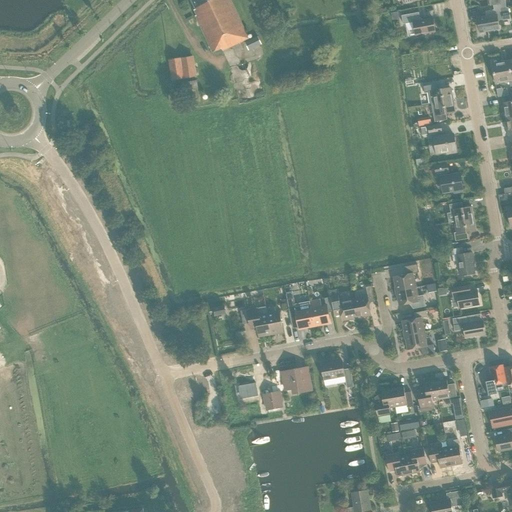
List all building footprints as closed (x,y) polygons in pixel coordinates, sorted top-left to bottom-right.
[(221,48),(222,51),(249,38),(230,0),(191,0),(196,9),(194,10),(197,15),(196,16),(213,52),(221,48)] [(480,0),(481,7),(493,5),(494,10),(502,9),(506,8),(505,0),(480,0)] [(502,9),(494,10),(485,11),(486,17),(478,19),(480,32),(499,28),(498,21),(503,20),(502,9)] [(398,12),(391,13),(391,14),(393,20),(399,19),(398,12)] [(413,22),(416,36),(435,32),(433,18),(420,21),(419,13),(402,16),(404,24),(413,22)] [(245,43),(249,50),(262,44),(258,37),(245,43)] [(169,60),(172,80),(196,77),(193,56),(169,60)] [(496,84),(511,81),(508,61),(492,64),(496,84)] [(184,83),(187,102),(200,100),(197,81),(184,83)] [(430,94),(433,93),(435,103),(454,100),(451,87),(442,89),(441,83),(428,86),(430,94)] [(497,89),(498,97),(508,95),(508,90),(503,91),(503,88),(497,89)] [(446,114),(456,113),(454,100),(435,103),(432,104),(435,122),(447,120),(446,114)] [(511,101),(503,103),(506,119),(511,118),(511,101)] [(447,152),(447,154),(457,152),(454,134),(440,136),(439,132),(442,132),(441,125),(428,127),(429,134),(433,133),(434,137),(436,154),(447,152)] [(425,157),(416,158),(417,166),(426,164),(425,157)] [(454,191),(454,193),(463,191),(460,174),(447,176),(446,172),(448,171),(447,164),(435,166),(436,173),(440,173),(441,177),(443,193),(454,191)] [(462,202),(449,205),(451,213),(448,213),(450,223),(456,222),(475,219),(472,206),(463,208),(462,202)] [(467,233),(477,232),(475,219),(456,222),(457,232),(454,233),(456,241),(468,239),(467,233)] [(472,253),(463,254),(462,248),(451,250),(454,261),(458,261),(461,276),(475,274),(473,261),(474,261),(472,253)] [(395,291),(396,292),(417,288),(416,287),(415,287),(413,274),(419,273),(418,264),(405,267),(406,275),(394,277),(397,291),(395,291)] [(354,299),(354,298),(353,298),(357,319),(358,319),(357,318),(371,315),(369,303),(375,302),(372,286),(366,287),(367,296),(354,299)] [(458,296),(460,308),(480,305),(480,304),(478,304),(476,292),(478,291),(471,292),(469,286),(452,289),(453,297),(458,296)] [(417,288),(396,292),(397,292),(399,306),(412,303),(413,309),(426,307),(424,295),(417,296),(415,288),(417,288)] [(331,297),(333,309),(334,309),(335,317),(342,315),(343,321),(357,318),(357,319),(353,298),(353,299),(340,302),(338,295),(331,297)] [(312,308),(311,309),(314,326),(330,323),(327,310),(333,309),(331,297),(325,298),(326,306),(322,306),(312,308)] [(294,298),(287,300),(291,317),(297,316),(300,329),(314,326),(311,309),(310,301),(295,304),(294,298)] [(223,304),(212,307),(213,313),(224,311),(223,304)] [(259,337),(271,335),(267,314),(266,306),(247,310),(251,330),(258,329),(259,337)] [(404,335),(404,336),(425,332),(425,331),(424,332),(421,318),(428,317),(427,310),(414,313),(415,319),(402,321),(405,335),(404,335)] [(280,311),(267,314),(271,335),(283,332),(280,311)] [(482,321),(481,314),(458,318),(453,319),(455,331),(464,330),(465,338),(485,335),(483,321),(482,321)] [(424,332),(425,332),(404,336),(405,336),(408,350),(420,347),(422,355),(435,353),(433,345),(427,346),(424,332)] [(345,376),(347,388),(354,387),(351,368),(344,370),(342,361),(321,365),(324,380),(345,376)] [(488,396),(497,394),(496,385),(506,383),(503,365),(490,367),(492,381),(485,382),(488,396)] [(301,368),(282,372),(286,390),(304,387),(305,392),(312,391),(310,378),(303,379),(301,368)] [(447,379),(436,381),(439,399),(445,398),(446,404),(451,404),(450,398),(457,396),(455,384),(448,385),(447,379)] [(255,381),(238,385),(239,391),(257,388),(255,381)] [(425,389),(417,391),(420,407),(421,412),(434,410),(433,405),(432,401),(439,399),(436,381),(424,383),(425,389)] [(404,387),(393,389),(396,407),(407,405),(407,407),(414,406),(411,392),(405,393),(404,387)] [(390,408),(396,407),(393,389),(381,391),(382,397),(374,398),(377,416),(391,414),(390,408)] [(283,407),(280,391),(264,394),(267,410),(283,407)] [(457,399),(452,400),(453,404),(454,410),(462,409),(460,398),(457,399)] [(480,401),(481,408),(490,407),(494,406),(493,401),(493,399),(493,398),(490,399),(480,401)] [(493,427),(511,423),(511,407),(490,412),(493,427)] [(450,411),(451,419),(460,418),(459,410),(450,411)] [(415,420),(399,423),(401,431),(420,428),(418,420),(417,420),(415,420)] [(461,420),(454,421),(455,428),(463,426),(461,420)] [(467,427),(459,429),(461,436),(468,435),(467,427)] [(495,438),(498,451),(511,448),(511,428),(504,430),(505,436),(495,438)] [(453,440),(454,446),(448,448),(452,466),(463,464),(458,439),(453,440)] [(439,462),(440,468),(452,466),(448,448),(438,450),(437,446),(428,448),(431,464),(439,462)] [(411,450),(412,455),(405,456),(409,474),(420,472),(419,466),(427,464),(423,448),(411,450)] [(397,477),(409,474),(405,456),(399,458),(398,453),(386,455),(389,472),(396,471),(397,477)] [(511,481),(491,486),(494,498),(502,496),(501,492),(508,491),(510,501),(511,502),(511,481)] [(360,511),(361,511),(371,510),(367,490),(352,493),(355,507),(348,508),(348,511),(360,511)] [(463,505),(460,491),(447,493),(448,501),(431,504),(432,511),(452,511),(452,507),(463,505)]
